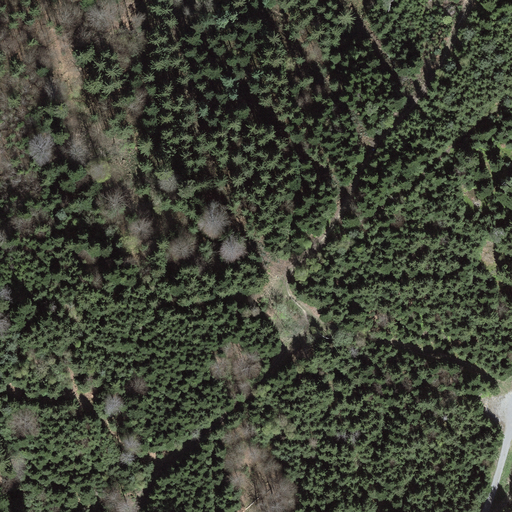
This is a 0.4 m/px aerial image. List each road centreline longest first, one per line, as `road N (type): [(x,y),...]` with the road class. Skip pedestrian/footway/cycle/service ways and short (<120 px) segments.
road 1 (track): [(469,0),(421,96),(379,137),(339,217),(312,249)]
road 2 (track): [(310,316),(336,331),(487,375),(511,403)]
